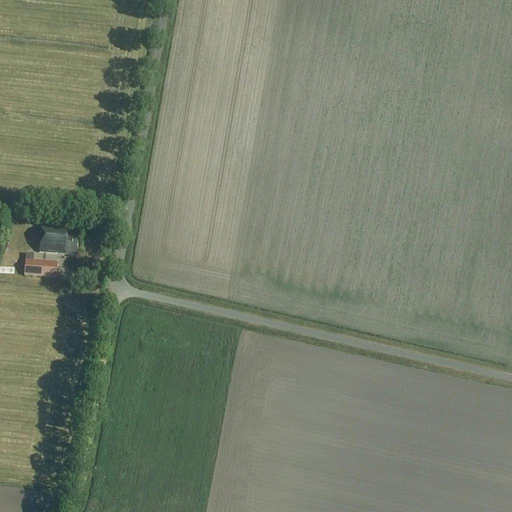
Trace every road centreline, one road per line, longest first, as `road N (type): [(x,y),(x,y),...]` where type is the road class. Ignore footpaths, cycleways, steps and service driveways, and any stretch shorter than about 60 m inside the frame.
road 1 (unclassified): [(511,377),(119,282),(166,0)]
road 2 (track): [(72,511),(115,299),(124,287)]
